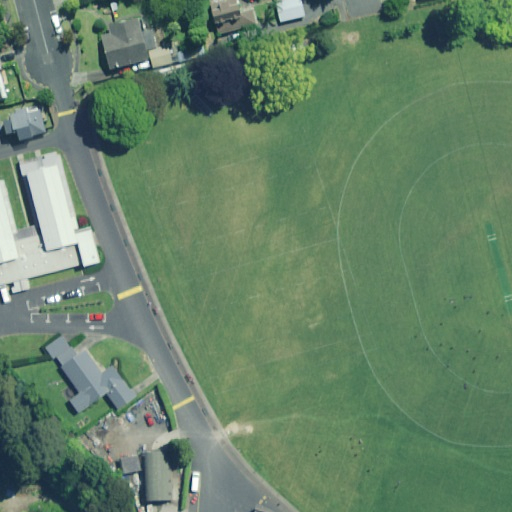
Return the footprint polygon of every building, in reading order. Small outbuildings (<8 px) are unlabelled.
[(219,35),(259,25),(253,2),(240,6),(238,0),(228,0),(211,4),(219,35)] [(307,17),(303,0),(276,0),(283,23),(307,17)] [(155,46),(151,31),(140,34),(136,20),(98,30),(109,72),(148,62),(145,53),(156,50),(155,46)] [(145,53),(148,62),(150,70),(186,61),(183,52),(173,54),(170,42),(155,46),(156,50),(145,53)] [(14,120),(6,122),(9,135),(19,133),(21,143),(47,137),(41,108),(13,114),(14,120)] [(0,289),(99,267),(71,144),(17,157),(35,233),(16,237),(2,178),(0,178),(0,289)] [(111,413),(132,398),(109,365),(97,373),(70,333),(68,334),(45,349),(74,392),(64,399),(76,416),(101,398),(111,413)] [(168,453),(135,452),(133,503),(166,505),(168,453)]
